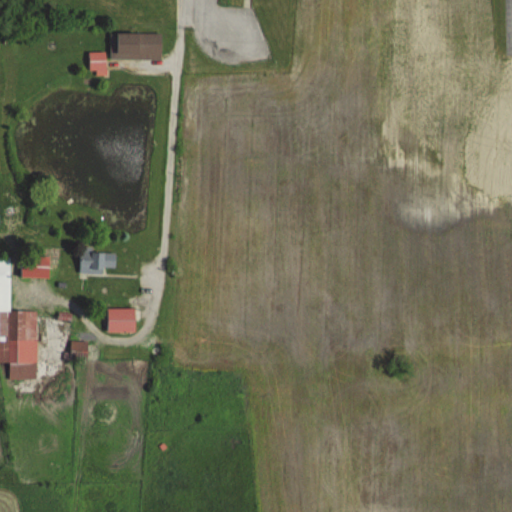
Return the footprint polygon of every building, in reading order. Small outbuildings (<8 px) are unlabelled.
[(161,33),(112,33),(112,60),(161,60),(161,33)] [(104,273),(104,267),(115,267),(115,248),(79,248),(79,273),(104,273)] [(49,277),(49,255),(20,255),(20,277),(49,277)] [(0,363),(9,363),(9,380),(38,380),(38,311),(9,311),(9,257),(0,256),(0,363)] [(135,332),(135,308),(107,308),(107,332),(135,332)] [(86,358),(86,342),(71,342),(71,358),(86,358)]
